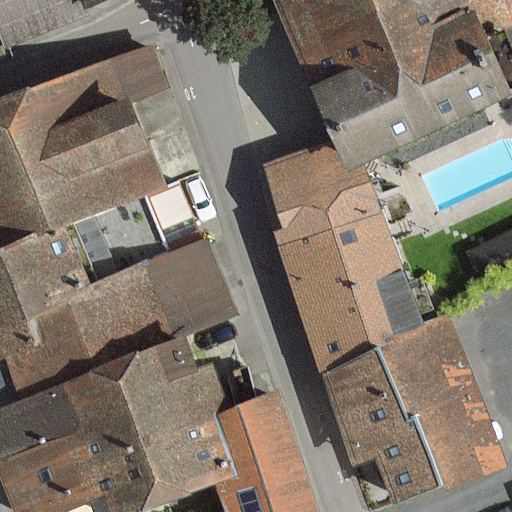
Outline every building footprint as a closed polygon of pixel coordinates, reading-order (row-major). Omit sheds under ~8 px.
[(0,0),(0,43),(32,31),(93,6),(90,0),(0,0)] [(340,141),(347,160),(358,156),(508,97),(484,37),(511,26),(511,0),(283,0),(317,82),(334,126),(340,141)] [(0,105),(0,252),(65,228),(146,198),(161,192),(126,102),(165,88),(150,49),(0,105)] [(358,156),(347,160),(340,141),(268,171),(282,250),(300,296),(328,368),(362,453),(364,459),(380,453),(397,497),(439,480),(441,486),(503,462),(447,321),(426,330),(379,212),(371,190),(361,166),(358,156)] [(0,452),(22,511),(46,511),(65,505),(97,493),(104,511),(135,511),(167,500),(228,477),(239,508),(241,511),(317,511),(274,398),(219,419),(188,337),(234,320),(206,247),(192,211),(182,184),(161,192),(146,198),(65,228),(0,252),(0,355),(3,355),(20,401),(0,408),(0,452)]
